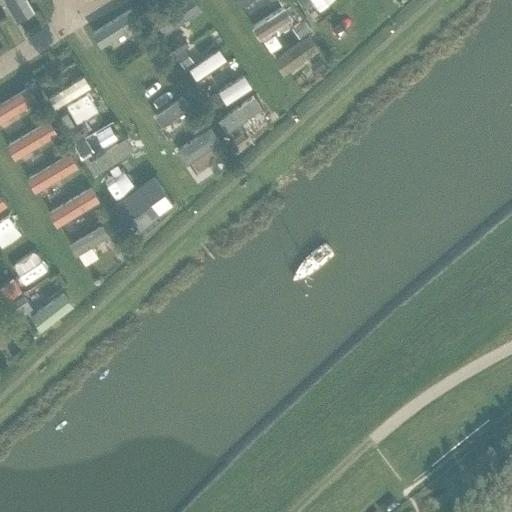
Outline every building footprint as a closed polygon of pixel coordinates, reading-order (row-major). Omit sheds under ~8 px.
[(26,0),(4,0),(16,20),(33,11),(26,0)] [(185,0),(159,11),(167,31),(206,15),(199,0),(185,0)] [(235,0),(239,8),(256,0),(235,0)] [(314,0),(323,12),(341,0),(314,0)] [(284,2),(255,25),(264,37),(293,14),(284,2)] [(129,13),(101,31),(110,45),(138,27),(129,13)] [(358,14),(337,29),(349,45),(369,29),(358,14)] [(272,52),(282,45),(275,33),(264,40),(272,52)] [(317,51),(308,36),(276,54),(284,69),(317,51)] [(189,69),(197,81),(228,60),(220,48),(189,69)] [(157,87),(174,77),(164,60),(129,81),(145,107),(163,97),(157,87)] [(217,91),(224,104),(254,89),(247,75),(217,91)] [(64,108),(91,88),(83,76),(55,96),(64,108)] [(27,87),(0,103),(0,121),(35,100),(27,87)] [(165,128),(193,107),(184,94),(155,116),(165,128)] [(68,106),(78,125),(98,115),(88,96),(68,106)] [(229,106),(235,123),(264,113),(258,96),(229,106)] [(47,121),(8,144),(17,158),(55,134),(47,121)] [(212,126),(176,148),(187,166),(223,144),(212,126)] [(128,137),(92,153),(101,173),(137,156),(128,137)] [(68,153),(29,176),(37,190),(76,167),(68,153)] [(109,182),(119,200),(140,189),(130,171),(109,182)] [(129,199),(137,210),(165,191),(157,180),(129,199)] [(88,187),(49,210),(58,224),(96,200),(88,187)] [(0,262),(32,237),(16,216),(0,228),(0,262)] [(72,243),(88,266),(101,257),(95,248),(112,236),(103,222),(72,243)] [(24,293),(54,277),(45,260),(15,275),(24,293)] [(29,314),(41,331),(76,308),(65,291),(29,314)] [(0,345),(20,334),(8,312),(0,316),(0,345)]
